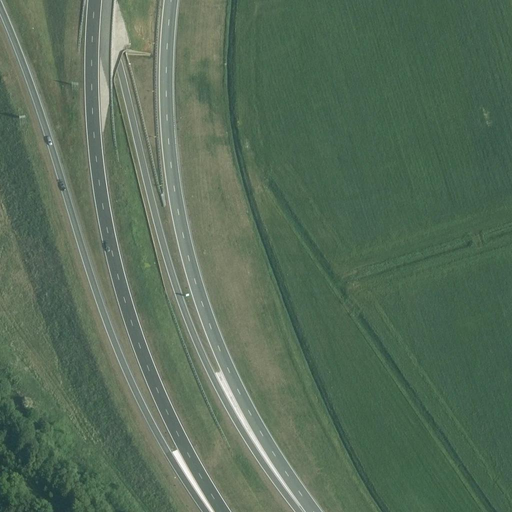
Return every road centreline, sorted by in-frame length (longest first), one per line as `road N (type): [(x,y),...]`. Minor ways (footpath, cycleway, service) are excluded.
road 1 (trunk): [(304,511),(243,433),(186,320),(100,0)]
road 2 (trunk): [(0,9),(103,316),(164,447),(210,511)]
road 3 (trunk): [(313,511),(238,392),(189,264),(166,125),(170,0)]
road 4 (trunk): [(94,0),(93,139),(110,248),(167,415),(221,511)]
